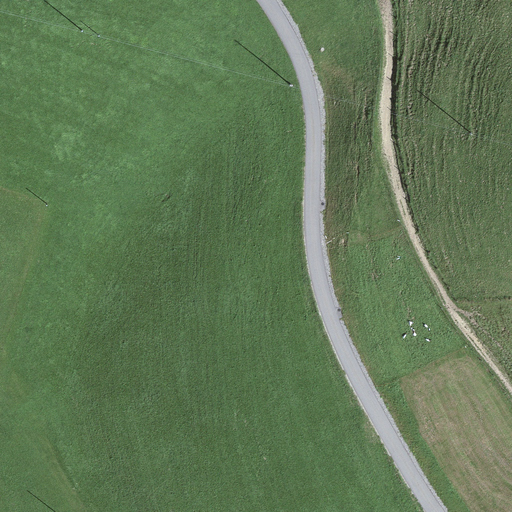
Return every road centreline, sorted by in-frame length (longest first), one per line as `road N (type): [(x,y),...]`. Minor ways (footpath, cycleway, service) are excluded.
road 1 (unclassified): [(266,0),(299,61),(312,107),(312,241),(326,311),(357,385),(435,511)]
road 2 (track): [(380,0),(387,29),(384,143)]
